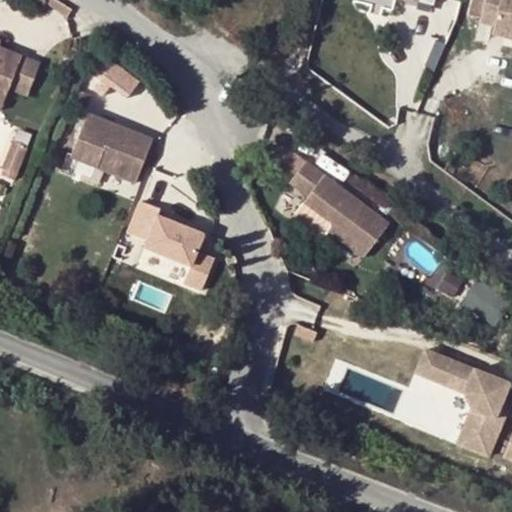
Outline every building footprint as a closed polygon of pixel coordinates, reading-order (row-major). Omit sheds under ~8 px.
[(511,0),(480,0),(476,18),(490,22),(488,30),(511,36),(511,0)] [(0,89),(9,93),(12,88),(30,95),(44,62),(1,45),(2,40),(0,39),(0,89)] [(102,81),(128,98),(143,77),(117,59),(102,81)] [(0,115),(9,93),(0,89),(0,115)] [(156,137),(91,110),(74,153),(139,180),(156,137)] [(389,220),(307,159),(291,179),(308,192),(304,198),(333,221),(329,226),(364,253),(389,220)] [(140,201),(127,237),(193,262),(185,282),(203,289),(217,254),(202,248),(210,228),(140,201)] [(460,278),(444,268),(433,286),(450,296),(460,278)] [(478,277),(464,303),(485,314),(498,288),(478,277)] [(430,335),(417,357),(463,383),(470,402),(452,433),(480,450),(498,419),(489,414),(509,380),(430,335)] [(511,427),(494,456),(511,466),(511,427)]
